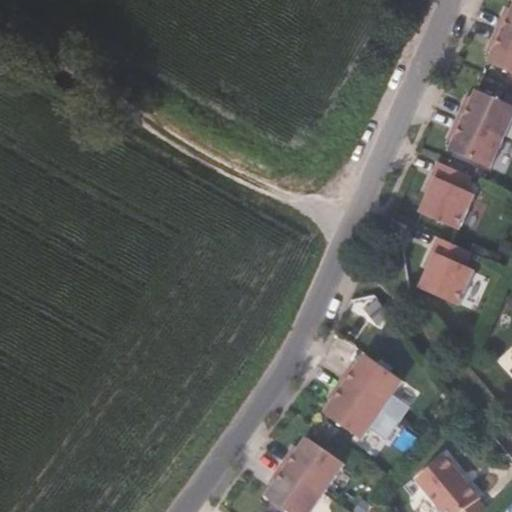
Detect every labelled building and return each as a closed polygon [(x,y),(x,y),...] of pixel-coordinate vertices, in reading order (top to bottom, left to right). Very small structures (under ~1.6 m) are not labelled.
[(511,10),(511,8),(507,6),(503,15),(509,18),(511,10)] [(511,10),(509,18),(503,15),(496,30),(511,36),(511,10)] [(511,72),(511,36),(496,30),(490,43),(497,46),(493,54),(489,63),(511,72)] [(490,43),(487,51),(493,54),(497,46),(490,43)] [(469,108),(462,104),(456,117),(502,137),(511,115),(511,106),(477,91),(474,97),(469,108)] [(474,97),(467,93),(462,104),(469,108),(474,97)] [(449,153),(487,170),(502,137),(456,117),(450,132),(457,135),(453,144),(449,153)] [(450,132),(446,141),(453,144),(457,135),(450,132)] [(474,197),(465,191),(471,177),(438,163),(431,178),(436,180),(429,195),(420,215),(458,233),(474,197)] [(431,178),(424,193),(429,195),(436,180),(431,178)] [(464,270),(471,254),(437,239),(431,254),(435,256),(428,272),(420,289),(457,308),(473,274),(464,270)] [(431,254),(423,270),(428,272),(435,256),(431,254)] [(354,374),(348,370),(339,382),(382,412),(404,382),(367,355),(360,365),(354,374)] [(360,365),(354,360),(348,370),(354,374),(360,365)] [(324,417),(361,443),(382,412),(339,382),(331,393),(337,398),(331,407),(324,417)] [(331,393),(325,402),(331,407),(337,398),(331,393)] [(295,457),(289,453),(281,465),(324,495),(344,466),(308,440),(301,450),(295,457)] [(301,450),(295,445),(289,453),(295,457),(301,450)] [(267,498),(286,511),(311,511),(324,495),(281,465),(272,477),(278,482),(272,491),(267,498)] [(420,491),(438,511),(464,511),(478,501),(448,467),(420,491)] [(272,477),(265,486),(272,491),(278,482),(272,477)]
